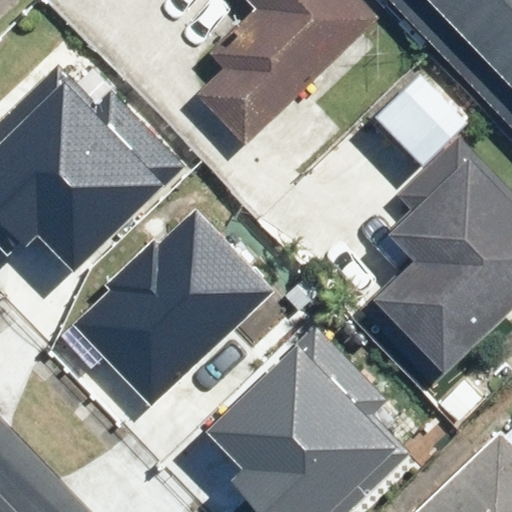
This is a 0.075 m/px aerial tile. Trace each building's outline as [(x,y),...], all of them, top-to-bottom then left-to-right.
[(198,53),(260,123),(390,10),(380,0),(253,0),(255,2),(198,53)] [(511,0),(411,0),(511,106),(511,0)] [(0,100),(0,244),(3,249),(43,215),(77,254),(189,156),(108,63),(67,99),(39,67),(0,100)] [(434,162),(468,128),(429,90),(395,125),(434,162)] [(399,276),(477,353),(511,317),(511,174),(470,134),(411,193),(420,202),(400,223),(426,248),(399,276)] [(91,318),(161,393),(282,283),(212,207),(91,318)] [(322,312),(219,406),(258,449),(244,462),(289,511),(324,511),(423,422),(322,312)] [(423,511),(511,511),(511,429),(511,428),(423,511)]
